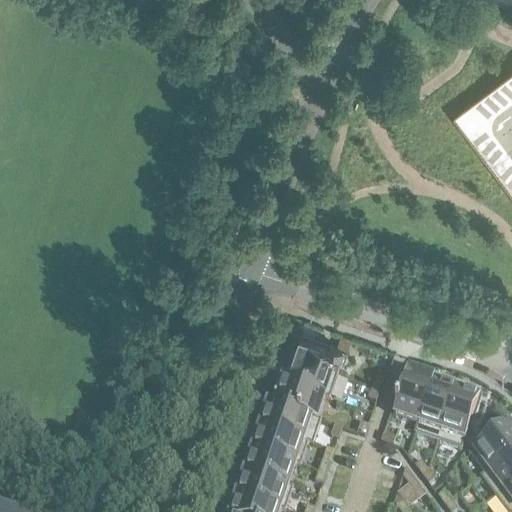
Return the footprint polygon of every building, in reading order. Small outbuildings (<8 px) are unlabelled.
[(511,70),(473,100),(453,115),(480,152),(511,194),(511,193),(511,70)] [(301,335),(291,364),(334,378),(334,379),(344,350),(334,347),(335,345),(331,344),(331,346),(315,340),(315,338),(303,334),(302,336),(301,335)] [(334,378),(291,364),(289,363),(285,376),(287,376),(286,379),(285,384),(284,384),(283,387),(326,401),(327,398),(334,378)] [(398,410),(394,419),(417,427),(414,436),(415,437),(433,384),(409,376),(409,378),(407,377),(402,389),(404,390),(399,406),(397,405),(395,409),(398,410)] [(380,394),(384,383),(377,380),(373,392),(380,394)] [(433,384),(415,437),(438,444),(456,392),(455,392),(456,390),(444,386),(443,388),(433,384)] [(326,401),(283,387),(281,386),(277,399),(279,399),(278,401),(279,401),(277,406),(276,406),(276,409),(313,422),(319,424),(320,421),(319,421),(326,401)] [(377,405),(380,394),(373,392),(369,403),(377,405)] [(456,392),(438,444),(462,452),(470,429),(475,414),(477,415),(481,403),(479,402),(480,400),(456,392)] [(262,430),(305,445),(312,425),(313,422),(276,409),(270,407),(269,410),(268,415),(267,415),(266,417),(265,417),(260,429),(262,430)] [(361,426),(357,436),(365,439),(369,428),(361,426)] [(479,435),(469,449),(473,455),(470,458),(484,477),(480,480),(481,481),(511,457),(511,429),(510,427),(508,429),(507,427),(497,435),(498,436),(487,445),(479,435)] [(335,429),(331,439),(339,442),(342,431),(335,429)] [(254,453),(297,467),(304,447),(304,448),(305,445),(262,430),(261,433),(262,433),(260,438),(259,438),(259,440),(257,439),(253,452),(254,453)] [(384,437),(381,445),(393,449),(396,441),(384,437)] [(247,475),(289,490),(296,470),(297,470),(298,467),(297,467),(254,453),(253,456),(254,456),(252,461),(251,463),(249,462),(245,475),(247,475)] [(511,457),(481,481),(495,500),(511,487),(511,457)] [(328,478),(332,467),(324,464),(320,475),(328,478)] [(421,464),(415,469),(422,478),(428,473),(421,464)] [(428,473),(422,478),(429,487),(435,482),(428,473)] [(239,498),(279,511),(281,511),(289,493),(290,490),(289,490),(247,475),(246,478),(246,479),(244,484),(244,483),(243,486),(241,485),(237,497),(239,498)] [(324,489),(328,478),(320,475),(316,486),(324,489)] [(416,483),(409,488),(416,498),(422,493),(416,483)] [(511,511),(511,487),(495,500),(504,511),(511,511)] [(445,494),(438,499),(445,508),(451,503),(445,494)] [(279,511),(239,498),(238,501),(237,506),(236,506),(235,508),(234,508),(232,511),(279,511)] [(457,511),(451,503),(445,508),(447,511),(457,511)]
